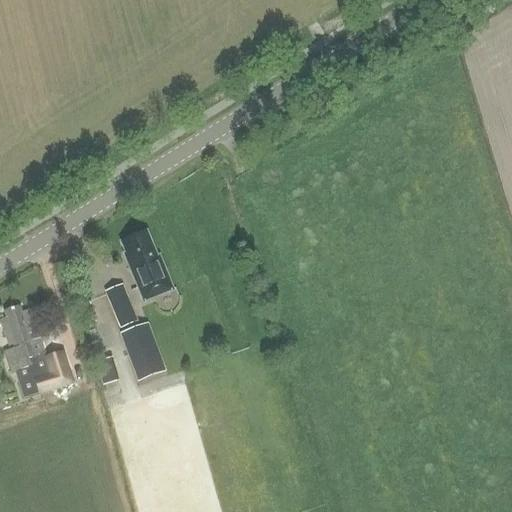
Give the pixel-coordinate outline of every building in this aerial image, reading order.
[(144,303),(172,292),(159,258),(155,260),(145,235),(123,244),(127,254),(124,255),(144,303)] [(137,323),(130,305),(124,289),(106,296),(120,329),(137,323)] [(46,358),(44,355),(30,311),(21,314),(19,309),(4,314),(6,321),(0,323),(10,351),(4,353),(10,374),(15,373),(23,401),(39,396),(73,385),(63,353),(46,358)] [(162,374),(144,327),(120,336),(138,383),(162,374)] [(104,384),(119,380),(113,358),(98,362),(104,384)]
